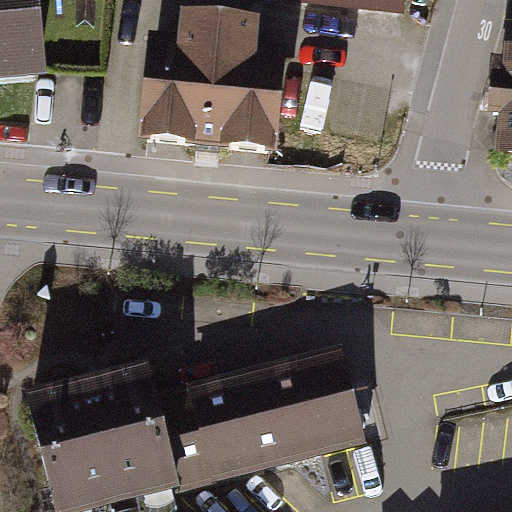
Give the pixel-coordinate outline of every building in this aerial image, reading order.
[(29,0),(0,0),(0,83),(37,81),(29,0)] [(407,0),(262,0),(257,19),(402,36),(407,0)] [(134,64),(127,170),(258,179),(265,72),(134,64)] [(511,173),(511,69),(486,68),(480,172),(511,173)] [(150,391),(11,423),(31,511),(186,511),(364,471),(339,364),(154,407),(150,391)]
